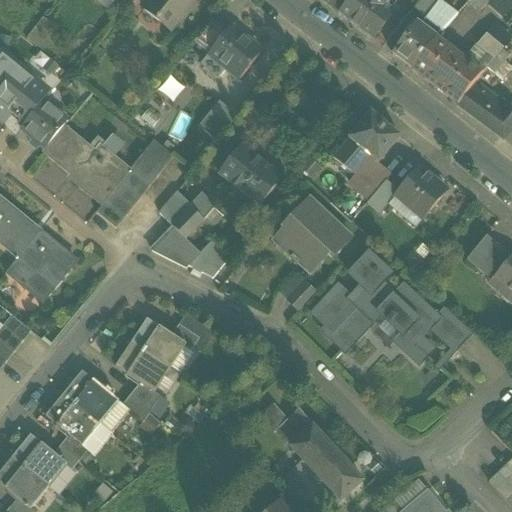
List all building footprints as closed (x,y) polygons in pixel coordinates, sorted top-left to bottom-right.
[(152,0),(148,6),(143,12),(158,25),(162,20),(173,29),(177,25),(181,24),(186,18),(186,14),(196,0),(152,0)] [(331,0),(327,6),(339,15),(351,0),(331,0)] [(351,0),(339,15),(339,16),(372,42),(394,14),(383,6),(387,0),(351,0)] [(437,0),(422,0),(412,11),(425,21),(439,2),(439,1),(437,0)] [(471,0),(468,4),(478,14),(490,0),(471,0)] [(503,19),(511,8),(511,0),(492,0),(487,5),(503,19)] [(416,24),(391,56),(411,71),(435,39),(440,34),(440,33),(457,16),(439,2),(425,21),(420,27),(416,24)] [(42,20),(32,32),(41,40),(51,27),(42,20)] [(212,23),(194,45),(209,57),(226,35),(212,23)] [(226,35),(209,57),(226,71),(240,83),(260,58),(242,43),(245,40),(232,29),(226,35)] [(502,50),(485,36),(476,46),(486,54),(493,61),(501,52),(502,50)] [(9,39),(0,37),(0,50),(7,51),(9,39)] [(411,71),(456,106),(474,83),(475,84),(481,75),(486,70),(493,61),(486,54),(473,69),(435,39),(411,71)] [(493,61),(486,70),(492,75),(507,57),(501,52),(493,61)] [(20,130),(42,104),(49,95),(3,57),(0,60),(0,123),(8,114),(18,122),(15,126),(20,130)] [(226,71),(209,57),(200,67),(218,81),(226,71)] [(57,68),(49,61),(41,71),(49,78),(57,68)] [(159,92),(173,102),(183,87),(169,77),(159,92)] [(475,84),(474,83),(456,106),(456,108),(503,143),(511,132),(511,110),(506,106),(506,107),(475,84)] [(219,101),(198,126),(213,138),(234,114),(219,101)] [(42,104),(20,130),(45,151),(63,130),(67,124),(42,104)] [(180,112),(168,133),(180,140),(192,118),(180,112)] [(370,115),(347,142),(356,150),(369,161),(377,167),(400,140),(370,115)] [(121,184),(92,159),(94,156),(63,130),(45,151),(43,154),(79,183),(75,187),(102,208),(121,184)] [(347,142),(332,160),(341,168),(356,150),(347,142)] [(173,159),(153,143),(145,153),(165,169),(173,159)] [(283,182),(242,149),(219,178),(259,211),(283,182)] [(356,150),(341,168),(354,179),(369,161),(356,150)] [(165,169),(145,153),(137,163),(157,179),(165,169)] [(29,176),(42,185),(51,172),(38,163),(29,176)] [(157,179),(137,163),(128,174),(129,174),(148,190),(157,179)] [(447,196),(419,172),(395,199),(424,223),(447,196)] [(148,190),(129,174),(121,184),(140,200),(148,190)] [(387,183),(367,206),(376,214),(396,191),(387,183)] [(140,200),(121,184),(113,194),(132,210),(140,200)] [(132,210),(113,194),(105,205),(123,220),(132,210)] [(175,195),(159,216),(172,229),(190,210),(175,195)] [(39,234),(0,202),(0,239),(1,240),(0,241),(0,246),(18,260),(39,234)] [(351,239),(310,202),(285,229),(286,231),(275,244),(292,260),(291,261),(298,267),(308,256),(319,267),(328,257),(332,260),(351,239)] [(123,220),(105,205),(102,208),(100,210),(100,209),(96,215),(115,231),(123,220)] [(190,210),(172,229),(173,231),(184,241),(196,229),(203,222),(190,210)] [(203,222),(196,229),(204,238),(222,218),(214,211),(203,222)] [(173,231),(151,253),(185,270),(199,256),(184,241),(173,231)] [(75,264),(39,234),(18,260),(15,264),(30,276),(21,288),(42,305),(75,264)] [(489,240),(469,263),(489,281),(510,258),(489,240)] [(439,321),(404,289),(395,299),(382,288),(392,277),(370,257),(350,278),(362,289),(351,302),(339,291),(314,318),(333,336),(356,311),(373,327),(382,317),(388,322),(385,325),(388,328),(389,326),(408,344),(401,351),(419,368),(434,352),(421,340),(428,333),(429,335),(432,332),(441,323),(439,321)] [(511,259),(493,281),(506,293),(511,297),(511,259)] [(305,285),(287,304),(297,313),(315,295),(305,285)] [(511,297),(506,293),(501,299),(511,308),(511,297)] [(447,313),(439,321),(441,323),(432,332),(456,354),(472,336),(447,313)] [(30,334),(12,319),(3,329),(22,344),(30,334)] [(160,330),(148,323),(133,347),(172,373),(187,349),(188,348),(173,339),(160,330)] [(200,341),(180,328),(173,339),(188,348),(187,349),(193,353),(200,341)] [(22,344),(3,329),(0,332),(0,343),(13,354),(22,344)] [(13,354),(0,343),(0,359),(5,364),(13,354)] [(172,373),(133,347),(117,370),(129,378),(128,378),(142,387),(156,397),(157,396),(172,373)] [(93,384),(83,375),(65,398),(101,427),(112,436),(130,415),(122,409),(123,408),(119,405),(94,384),(93,384)] [(156,397),(142,387),(131,399),(151,416),(163,399),(157,396),(156,397)] [(101,427),(65,398),(47,420),(57,429),(70,439),(83,449),(101,427)] [(151,416),(131,399),(123,408),(122,409),(130,415),(143,426),(151,416)] [(289,423),(274,407),(262,418),(277,434),(289,423)] [(289,423),(277,434),(293,451),(315,431),(299,413),(289,423)] [(363,486),(315,431),(293,451),(329,488),(341,505),(363,486)] [(43,447),(32,438),(14,460),(50,490),(68,468),(68,467),(56,457),(43,446),(43,447)] [(83,449),(70,439),(63,449),(79,462),(88,452),(83,449)] [(79,462),(63,449),(56,457),(68,467),(68,468),(72,471),(79,462)] [(31,511),(50,490),(14,460),(0,477),(0,486),(6,492),(19,502),(30,511),(31,511)] [(511,461),(488,485),(505,502),(511,495),(511,461)] [(404,511),(442,511),(427,493),(404,511)] [(30,511),(19,502),(10,511),(30,511)] [(285,511),(278,503),(268,511),(285,511)]
